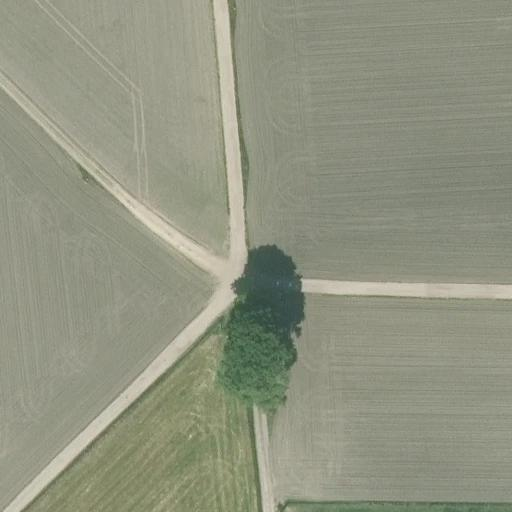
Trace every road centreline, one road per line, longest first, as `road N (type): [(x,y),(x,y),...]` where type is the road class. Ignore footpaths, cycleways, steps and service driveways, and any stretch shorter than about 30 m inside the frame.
road 1 (track): [(10,511),(233,287)]
road 2 (track): [(0,89),(208,285),(233,287)]
road 3 (track): [(233,287),(240,242),(219,0)]
road 4 (track): [(233,287),(511,297)]
